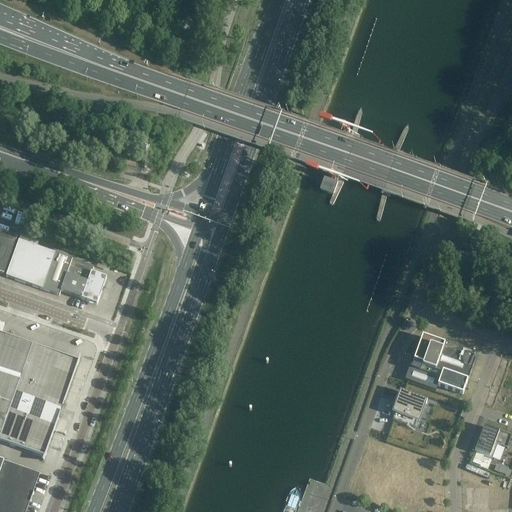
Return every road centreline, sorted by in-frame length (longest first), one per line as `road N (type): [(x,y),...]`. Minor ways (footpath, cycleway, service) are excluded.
road 1 (primary): [(508,211),(96,65)]
road 2 (unclassified): [(0,293),(117,335),(54,511)]
road 3 (secondary): [(198,228),(88,511)]
road 4 (secondary): [(121,511),(220,229)]
road 5 (primary): [(220,229),(303,0)]
road 6 (residential): [(336,511),(397,344),(437,310)]
road 7 (unclassified): [(433,289),(445,217),(503,78)]
road 8 (residential): [(457,511),(454,469),(497,342)]
road 9 (primary): [(278,0),(222,158)]
road 10 (primary): [(69,176),(75,185),(198,228)]
